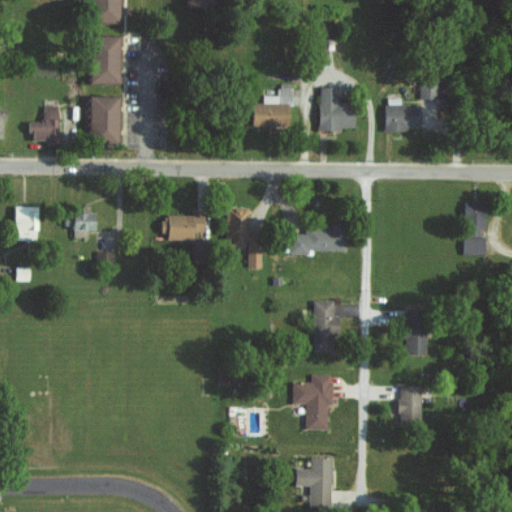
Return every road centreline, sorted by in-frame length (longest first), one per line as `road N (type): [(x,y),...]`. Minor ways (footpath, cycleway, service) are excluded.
road 1 (secondary): [(0,165),(511,171)]
road 2 (residential): [(369,170),(366,491),(358,495)]
road 3 (residential): [(301,168),(305,98),(328,76),(360,90),(367,104),(369,170)]
road 4 (residential): [(143,37),(142,169)]
